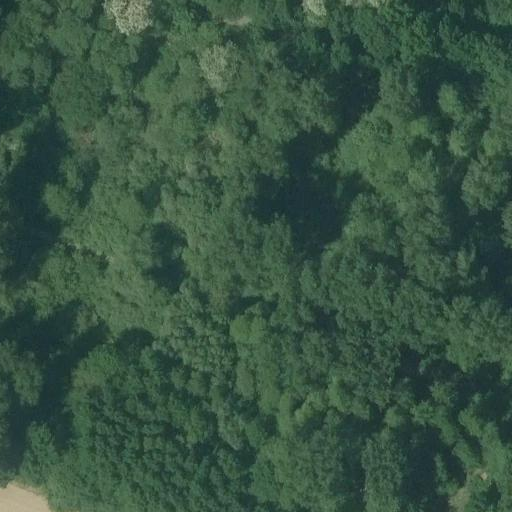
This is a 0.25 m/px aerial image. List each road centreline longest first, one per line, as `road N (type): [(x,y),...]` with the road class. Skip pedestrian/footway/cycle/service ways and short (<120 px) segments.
road 1 (track): [(0,222),(424,387),(511,389)]
road 2 (unclassified): [(143,0),(275,46),(511,41)]
